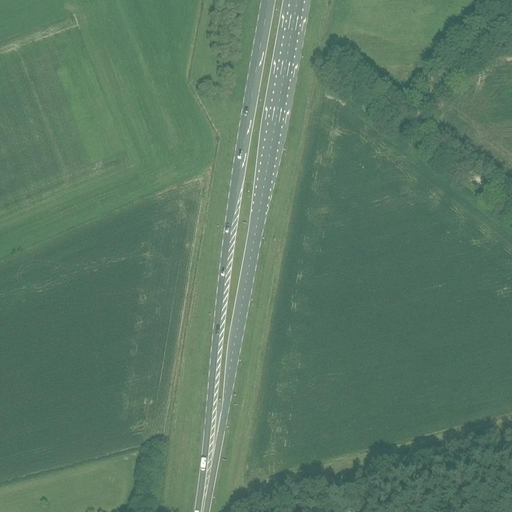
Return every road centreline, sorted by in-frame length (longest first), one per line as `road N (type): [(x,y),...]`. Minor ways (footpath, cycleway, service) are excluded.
road 1 (primary): [(202,511),(296,0)]
road 2 (primary): [(268,0),(221,277),(202,511)]
road 3 (unclassified): [(511,207),(423,140),(418,121),(433,92),(511,14)]
